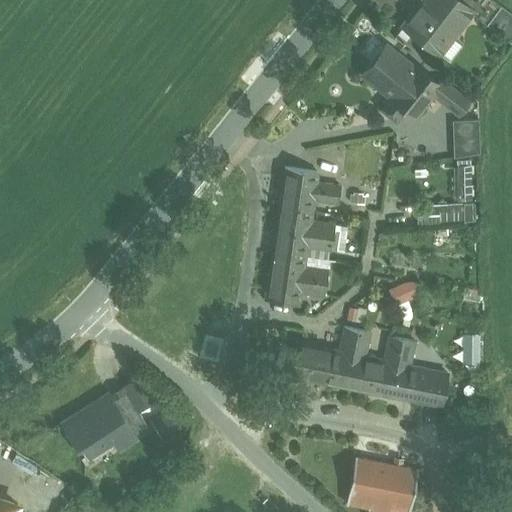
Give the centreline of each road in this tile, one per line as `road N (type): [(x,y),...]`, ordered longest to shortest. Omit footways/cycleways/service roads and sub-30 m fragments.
road 1 (tertiary): [(81,312),(336,0)]
road 2 (unclassified): [(319,511),(200,396),(81,312)]
